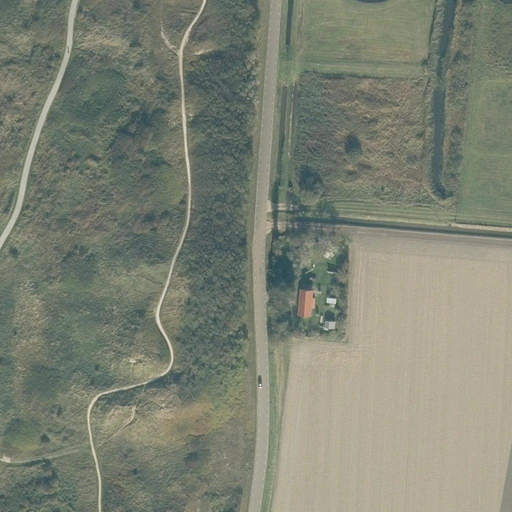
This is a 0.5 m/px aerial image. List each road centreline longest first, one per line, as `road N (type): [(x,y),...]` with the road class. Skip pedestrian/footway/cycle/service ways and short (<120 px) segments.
road 1 (tertiary): [(256,511),(277,0)]
road 2 (track): [(511,244),(263,223)]
road 3 (track): [(511,222),(264,204)]
